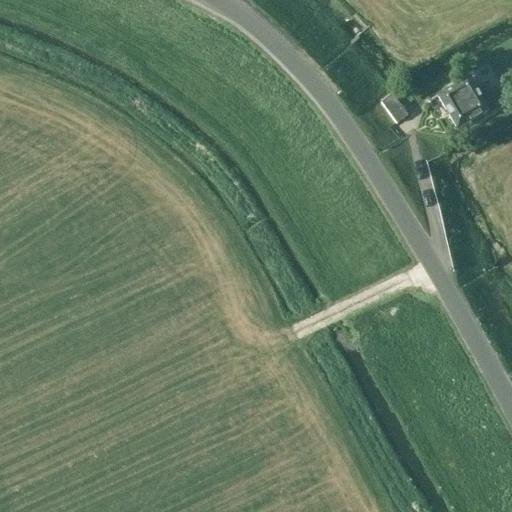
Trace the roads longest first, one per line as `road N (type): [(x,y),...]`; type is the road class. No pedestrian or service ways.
road 1 (tertiary): [(511,413),(343,124),(285,56),(217,0)]
road 2 (track): [(296,334),(432,267)]
